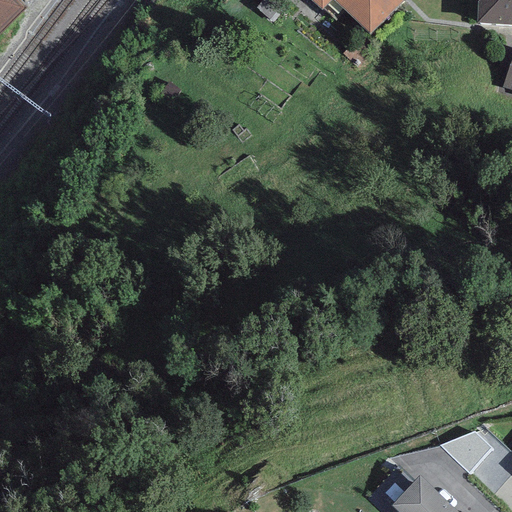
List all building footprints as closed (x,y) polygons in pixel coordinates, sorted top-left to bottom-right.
[(0,0),(0,32),(27,6),(21,0),(0,0)] [(403,0),(310,0),(322,11),(332,0),(333,0),(370,35),(403,0)] [(511,0),(477,0),(476,24),(511,25),(511,0)] [(511,62),(501,93),(511,96),(511,62)] [(474,432),(440,446),(470,474),(491,449),(474,432)] [(457,511),(419,476),(390,507),(394,511),(457,511)]
